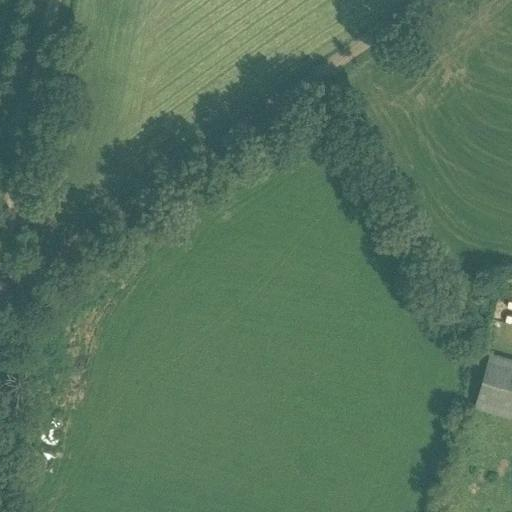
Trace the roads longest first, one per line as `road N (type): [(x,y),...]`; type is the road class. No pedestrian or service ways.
road 1 (track): [(432,0),(0,291)]
road 2 (track): [(0,274),(63,0)]
